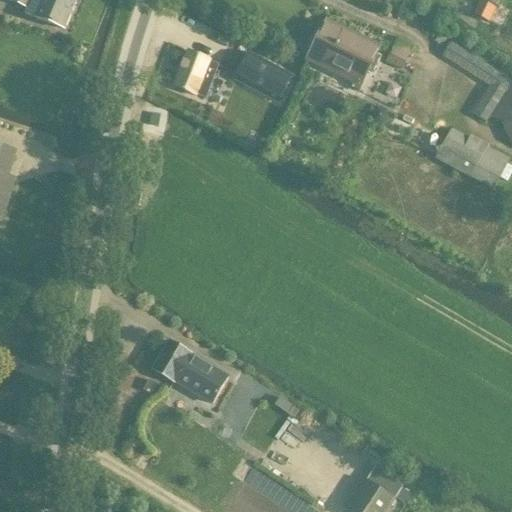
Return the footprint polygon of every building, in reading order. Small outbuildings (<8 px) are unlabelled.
[(27,9),(30,0),(10,0),(10,2),(27,9)] [(30,0),(27,9),(25,15),(34,18),(64,30),(76,0),(30,0)] [(325,26),(310,57),(355,80),(351,89),(357,92),(377,53),(325,26)] [(394,39),(386,53),(404,62),(411,47),(394,39)] [(511,86),(510,88),(505,95),(504,94),(511,83),(511,81),(451,44),(442,58),(489,88),(472,115),(486,124),(489,120),(503,121),(503,126),(511,145),(511,86)] [(189,52),(175,88),(205,101),(219,65),(189,52)] [(249,56),(236,80),(278,103),(291,79),(249,56)] [(384,125),(387,119),(385,113),(379,109),(372,112),(369,118),(371,124),(377,128),(384,125)] [(436,160),(472,178),(494,190),(510,160),(487,148),(488,145),(471,136),(469,139),(451,130),(445,141),(436,160)] [(0,219),(0,220),(13,181),(6,178),(14,153),(0,148),(0,219)] [(169,343),(153,371),(175,384),(175,383),(213,405),(228,379),(190,357),(191,356),(169,343)] [(150,381),(144,392),(153,397),(158,385),(150,381)] [(347,511),(387,511),(395,501),(366,482),(346,511),(347,511)]
